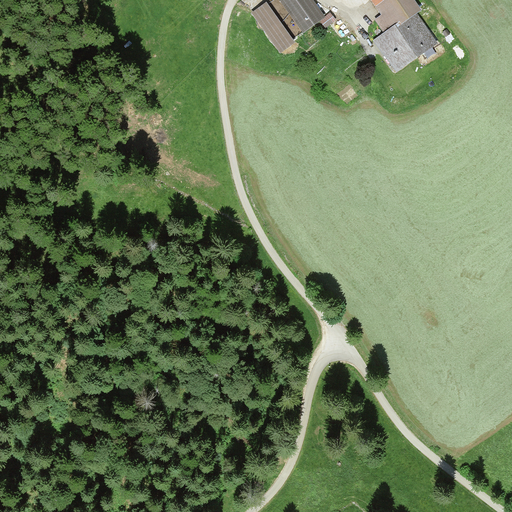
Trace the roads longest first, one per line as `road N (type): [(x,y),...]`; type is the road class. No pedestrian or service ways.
road 1 (track): [(506,511),(397,422),(264,241),(234,163),(221,87),(232,0)]
road 2 (track): [(346,343),(315,372),(295,453),(249,511)]
